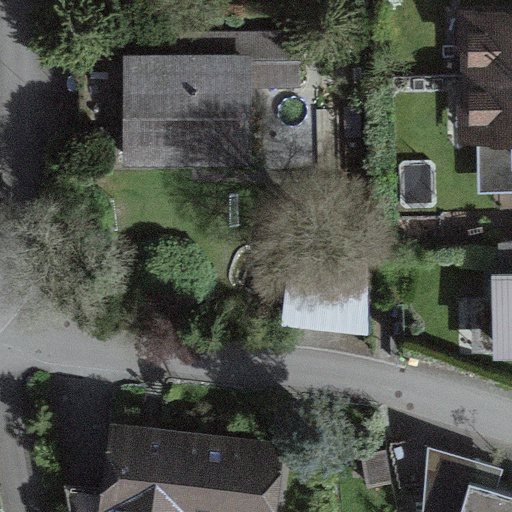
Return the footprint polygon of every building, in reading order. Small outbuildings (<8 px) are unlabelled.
[(511,16),(471,17),(472,74),(511,73),(511,16)] [(127,157),(247,156),(248,57),(127,57),(127,157)] [(511,181),(511,73),(472,74),(473,131),(485,131),(486,173),(496,182),(511,181)] [(511,240),(500,241),(501,276),(496,276),(497,341),(511,340),(511,240)] [(95,349),(147,356),(170,348),(171,347),(180,267),(8,246),(0,315),(0,338),(24,341),(25,341),(21,378),(90,387),(95,349)] [(297,260),(291,317),(362,325),(362,267),(297,260)] [(188,350),(170,348),(147,356),(141,403),(182,407),(188,350)] [(179,511),(179,510),(193,511),(264,511),(273,451),(118,431),(111,489),(64,483),(68,511),(179,511)] [(511,511),(511,490),(469,477),(458,511),(511,511)]
